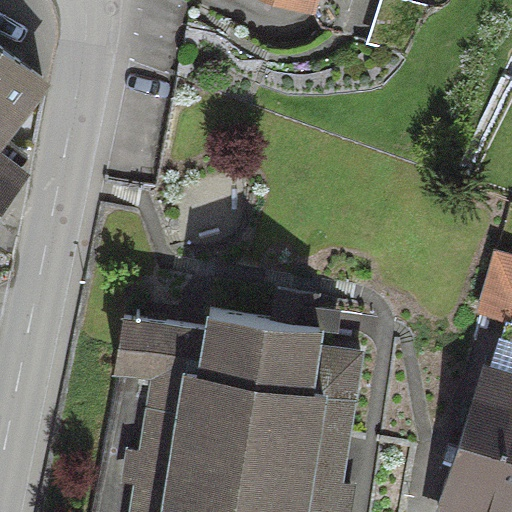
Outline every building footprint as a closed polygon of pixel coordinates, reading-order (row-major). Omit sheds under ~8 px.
[(0,130),(38,80),(0,51),(0,159),(1,160),(10,147),(0,138),(0,130)] [(319,139),(170,80),(151,72),(120,170),(292,223),(319,139)] [(1,160),(0,159),(0,198),(19,173),(1,160)] [(479,373),(434,508),(445,511),(473,511),(511,389),(511,304),(495,355),(489,353),(482,374),(479,373)] [(330,511),(356,353),(312,346),(315,327),(206,310),(203,329),(120,316),(112,370),(150,376),(128,511),(330,511)] [(511,511),(511,389),(473,511),(511,511)]
